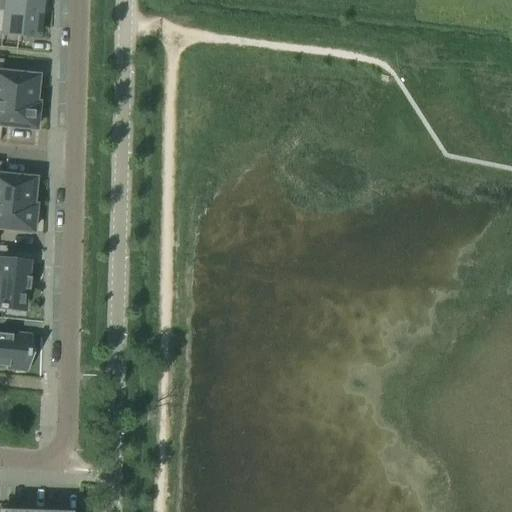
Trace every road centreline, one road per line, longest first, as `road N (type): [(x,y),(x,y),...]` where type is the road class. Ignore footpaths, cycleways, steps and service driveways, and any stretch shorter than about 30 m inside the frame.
road 1 (residential): [(0,457),(53,462),(63,454),(72,161)]
road 2 (residential): [(72,161),(79,0)]
